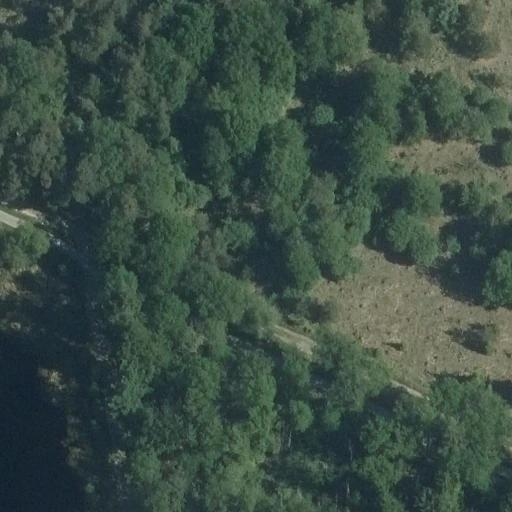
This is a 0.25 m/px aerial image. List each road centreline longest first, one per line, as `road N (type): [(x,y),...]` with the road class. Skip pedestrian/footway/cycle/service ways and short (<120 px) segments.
road 1 (track): [(85,240),(511,449)]
road 2 (track): [(91,269),(123,511)]
